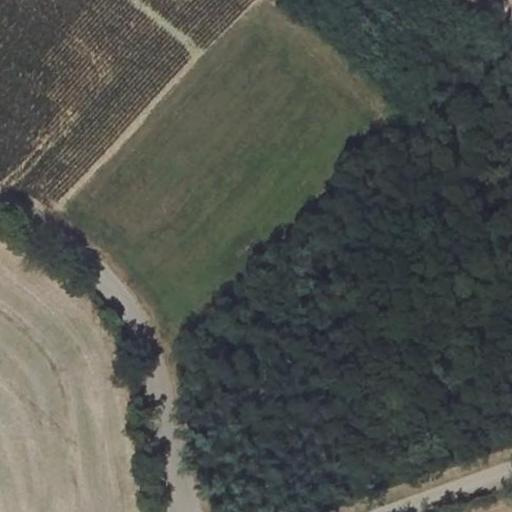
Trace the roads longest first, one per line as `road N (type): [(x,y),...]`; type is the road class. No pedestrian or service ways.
road 1 (unclassified): [(190,511),(145,338),(116,291),(66,241),(0,200)]
road 2 (track): [(355,511),(511,464)]
